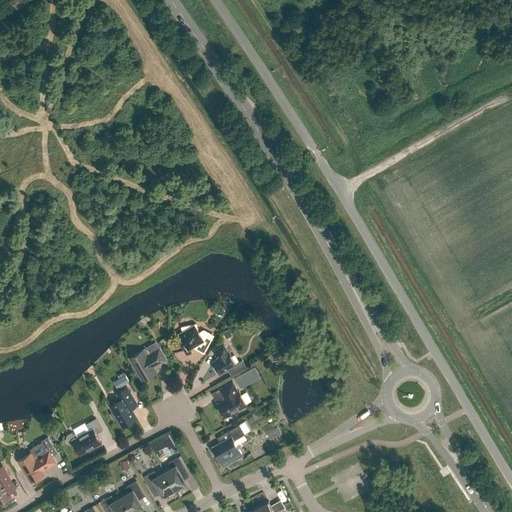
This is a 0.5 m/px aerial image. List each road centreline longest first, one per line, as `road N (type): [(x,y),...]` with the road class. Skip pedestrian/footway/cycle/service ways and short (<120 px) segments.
road 1 (unclassified): [(511,483),(214,0)]
road 2 (secondary): [(341,269),(168,0)]
road 3 (residential): [(19,511),(175,421),(218,493)]
road 4 (secondary): [(341,269),(389,386)]
road 5 (secondary): [(413,371),(341,269)]
